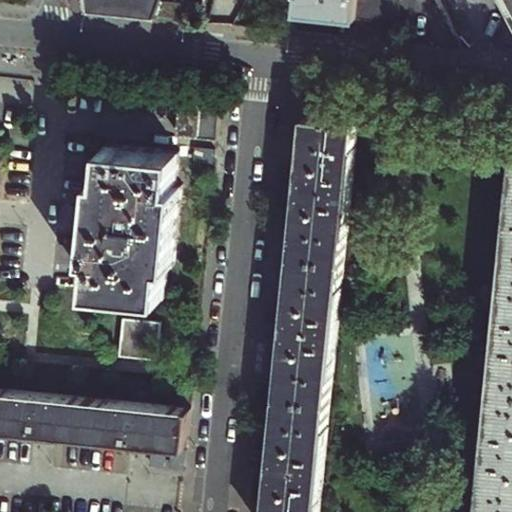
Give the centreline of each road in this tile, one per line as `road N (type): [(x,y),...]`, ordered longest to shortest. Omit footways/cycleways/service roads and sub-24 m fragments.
road 1 (residential): [(263,54),(216,511)]
road 2 (residential): [(263,54),(511,80)]
road 3 (residential): [(60,33),(263,54)]
